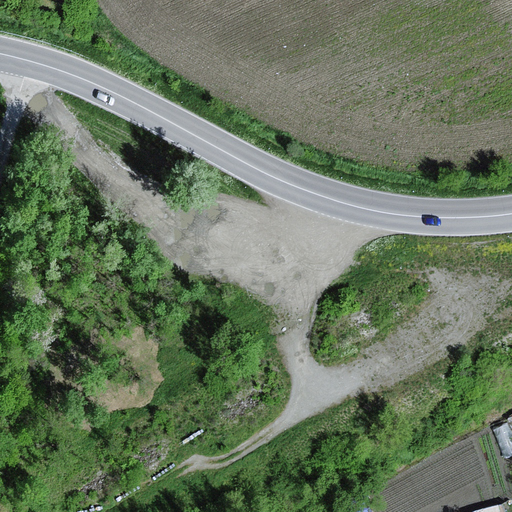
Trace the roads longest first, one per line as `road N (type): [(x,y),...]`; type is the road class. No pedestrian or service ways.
road 1 (motorway): [(511,198),(352,270),(1,511)]
road 2 (primary): [(0,55),(94,88),(289,189),(401,216),(511,215)]
road 3 (motorway): [(128,511),(413,321),(511,278)]
road 4 (track): [(21,90),(144,212),(225,245),(284,246),(324,232),(339,204)]
